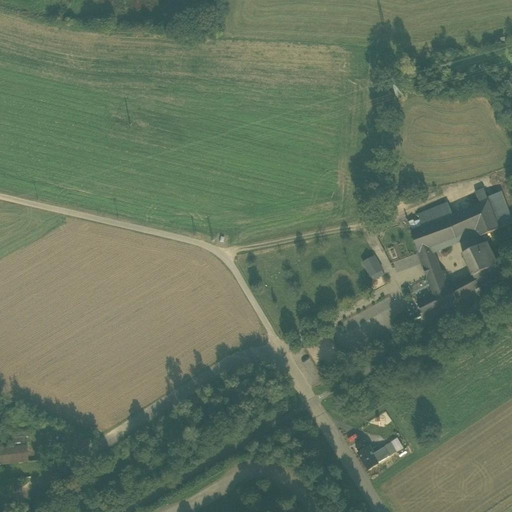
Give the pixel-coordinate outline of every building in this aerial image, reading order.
[(411,232),(424,269),(438,264),(432,248),(475,231),(478,238),(499,229),(511,224),(500,192),(487,198),(484,190),(475,193),(480,204),(453,216),(448,204),(407,221),(407,220),(406,220),(411,232)] [(463,255),(473,276),(479,287),(502,276),(486,243),(463,255)] [(363,261),(369,277),(383,272),(378,256),(363,261)] [(438,264),(424,269),(427,276),(440,271),(438,264)] [(473,276),(450,288),(447,290),(440,271),(427,276),(434,295),(439,308),(479,287),(473,276)] [(445,273),(440,271),(447,290),(450,288),(445,273)] [(424,316),(439,308),(434,295),(418,303),(424,316)] [(397,439),(389,444),(394,453),(403,448),(397,439)] [(358,454),(368,469),(378,462),(379,463),(389,456),(383,448),(373,454),(369,447),(368,448),(364,443),(357,448),(360,453),(358,454)] [(383,448),(389,456),(394,453),(389,444),(383,448)] [(0,448),(0,464),(28,462),(27,446),(0,448)]
